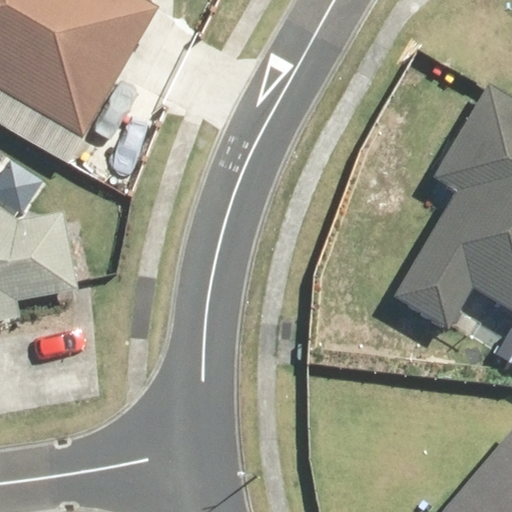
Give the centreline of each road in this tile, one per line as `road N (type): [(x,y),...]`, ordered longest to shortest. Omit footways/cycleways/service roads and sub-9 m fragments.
road 1 (residential): [(207,455),(202,348),(218,254),(253,151),(337,0)]
road 2 (residential): [(0,483),(207,455)]
